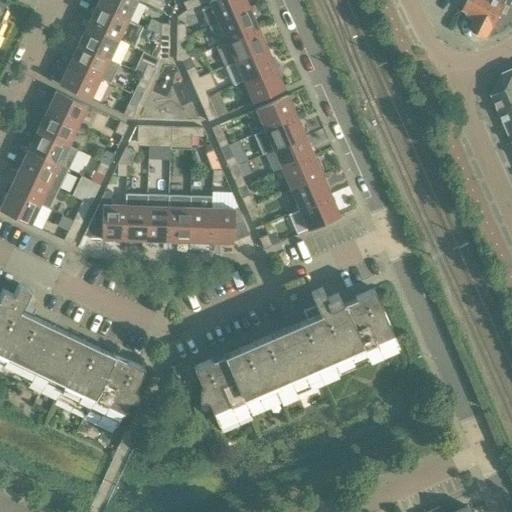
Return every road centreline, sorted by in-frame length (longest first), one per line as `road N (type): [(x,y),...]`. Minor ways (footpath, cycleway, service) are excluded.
road 1 (residential): [(395,238),(172,335),(0,253)]
road 2 (residential): [(395,238),(287,0)]
road 3 (residential): [(484,451),(395,238)]
road 4 (residential): [(511,218),(450,72)]
road 5 (residential): [(346,511),(484,451)]
road 6 (residential): [(0,112),(52,0)]
